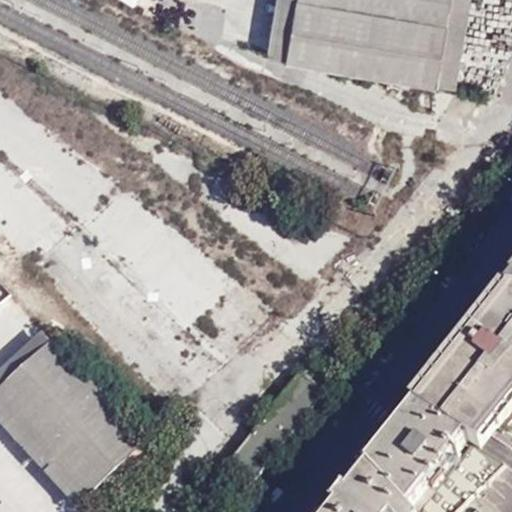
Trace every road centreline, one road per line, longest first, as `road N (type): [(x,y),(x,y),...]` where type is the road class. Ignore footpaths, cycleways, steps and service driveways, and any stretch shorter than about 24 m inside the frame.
road 1 (unknown): [(500,125),(238,54),(222,37),(218,0)]
road 2 (residential): [(311,511),(511,266)]
